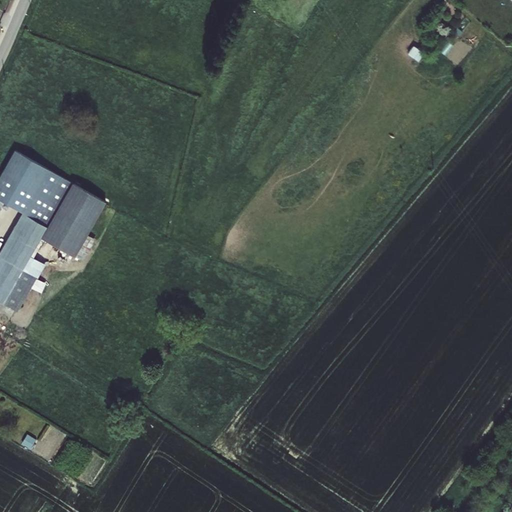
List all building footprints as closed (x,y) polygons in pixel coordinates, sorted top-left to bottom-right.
[(78,189),(21,152),(0,185),(0,199),(9,205),(24,215),(46,230),(53,233),(78,189)] [(107,208),(78,189),(53,233),(46,245),(73,262),(107,208)] [(0,219),(9,205),(0,199),(0,219)] [(40,242),(46,230),(24,215),(0,258),(0,302),(4,305),(22,273),(40,242)] [(40,242),(46,245),(53,233),(46,230),(40,242)] [(22,273),(4,305),(18,315),(37,282),(22,273)] [(93,451),(78,475),(92,483),(106,459),(93,451)]
